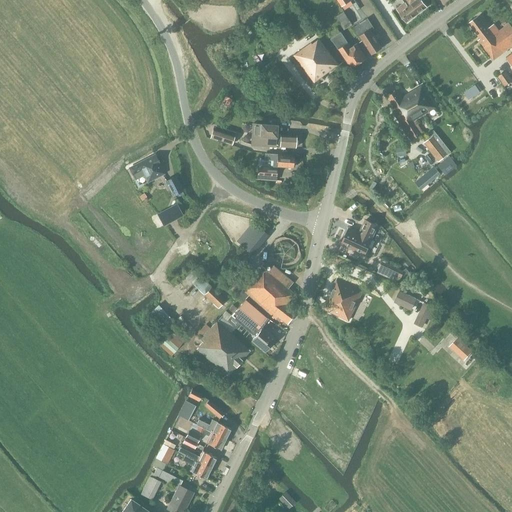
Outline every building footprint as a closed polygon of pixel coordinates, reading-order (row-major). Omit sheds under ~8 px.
[(336,0),(344,11),(353,4),(350,0),(336,0)] [(408,0),(396,9),(399,13),(406,22),(427,7),(421,0),(408,0)] [(336,17),(343,29),(351,24),(344,12),(336,17)] [(469,23),(480,39),(478,40),(493,60),(511,45),(511,27),(509,23),(499,31),(494,24),(490,27),(480,14),(469,23)] [(382,48),(370,30),(373,28),(367,19),(354,27),(371,54),(382,48)] [(333,40),(351,68),(360,62),(362,62),(365,60),(365,59),(366,58),(357,44),(351,48),(342,34),(333,40)] [(294,55),(314,82),(338,65),(319,39),(312,45),(311,43),(294,55)] [(498,76),(505,86),(511,81),(505,71),(498,76)] [(404,96),(403,96),(405,100),(402,102),(405,105),(403,106),(407,111),(417,105),(423,115),(435,107),(421,86),(404,96)] [(403,96),(404,96),(399,89),(387,97),(396,111),(393,112),(411,140),(423,133),(415,120),(423,115),(417,105),(407,111),(403,106),(405,105),(402,102),(405,100),(403,96)] [(251,145),(279,147),(295,148),(296,136),(276,134),(277,125),(252,123),(251,145)] [(234,135),(213,129),(210,138),(231,145),(234,135)] [(447,155),(432,135),(424,142),(439,161),(447,155)] [(403,148),(396,149),(397,156),(404,155),(403,148)] [(262,179),(276,180),(277,166),(292,168),(292,166),(294,165),(294,162),(293,160),(293,156),(265,154),(264,159),(273,160),(273,166),(271,166),(271,168),(263,168),(262,179)] [(143,174),(147,181),(163,173),(159,165),(160,164),(155,155),(129,168),(135,179),(143,174)] [(449,156),(440,164),(448,172),(457,165),(449,156)] [(434,166),(415,182),(421,189),(440,174),(434,166)] [(165,181),(173,195),(182,190),(175,176),(165,181)] [(178,204),(158,213),(163,224),(183,214),(178,204)] [(341,244),(365,255),(372,239),(372,238),(378,226),(365,220),(360,231),(361,231),(359,234),(357,233),(357,232),(349,228),(341,244)] [(236,241),(252,254),(268,235),(252,222),(236,241)] [(378,270),(399,281),(403,271),(383,261),(378,270)] [(242,290),(276,319),(277,317),(286,323),(294,311),(285,304),(294,294),(287,288),(292,282),(273,265),(268,271),(263,267),(242,290)] [(186,278),(217,308),(225,301),(194,270),(186,278)] [(322,308),(348,320),(362,291),(336,279),(322,308)] [(394,302),(412,310),(422,287),(409,281),(399,291),(394,302)] [(231,315),(253,334),(267,318),(244,299),(231,315)] [(416,320),(424,324),(432,307),(424,303),(416,320)] [(146,316),(163,334),(175,323),(158,305),(146,316)] [(196,348),(227,376),(249,350),(230,333),(234,328),(221,317),(217,322),(216,321),(210,328),(207,325),(201,332),(205,334),(200,340),(202,342),(196,348)] [(251,340),(264,351),(275,339),(262,328),(251,340)] [(159,344),(171,355),(184,339),(173,329),(159,344)] [(450,345),(465,358),(472,351),(457,337),(450,345)] [(188,396),(198,401),(200,396),(201,395),(192,389),(188,396)] [(219,418),(224,413),(214,404),(208,400),(206,403),(206,407),(219,418)] [(196,424),(199,426),(225,439),(231,429),(212,419),(209,425),(198,419),(196,424)] [(225,439),(199,426),(197,430),(209,436),(206,443),(220,450),(225,439)] [(199,437),(188,431),(185,437),(196,443),(199,437)] [(185,438),(182,443),(193,448),(196,443),(185,438)] [(185,455),(211,468),(217,458),(202,451),(199,457),(180,447),(178,452),(185,455)] [(165,454),(160,452),(157,459),(164,462),(167,457),(165,454)] [(211,468),(185,455),(182,460),(195,467),(192,472),(206,479),(211,468)] [(166,464),(156,459),(152,466),(156,468),(163,471),(166,464)] [(163,471),(156,468),(154,473),(157,474),(179,485),(179,486),(182,481),(163,471)] [(140,494),(152,500),(161,481),(155,478),(157,474),(154,473),(152,472),(140,494)] [(179,485),(167,509),(173,511),(182,511),(193,492),(179,486),(179,485)] [(278,498),(288,508),(294,502),(285,492),(278,498)] [(123,511),(122,511),(149,511),(132,500),(131,499),(130,500),(123,511)] [(324,508),(328,511),(329,511),(337,505),(332,500),(324,508)]
